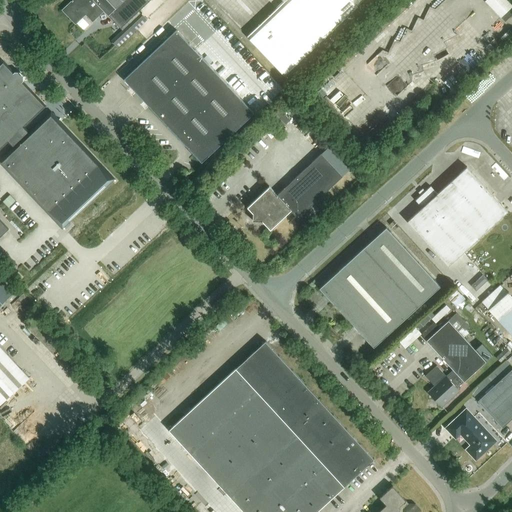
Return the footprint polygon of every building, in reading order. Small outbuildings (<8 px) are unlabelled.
[(71,0),(61,10),(75,25),(85,15),(92,23),(104,11),(120,28),(138,11),(149,1),(148,0),(71,0)] [(290,0),(249,39),(284,76),(363,0),(290,0)] [(511,5),(506,0),(485,0),(485,1),(500,17),(511,5)] [(500,17),(505,22),(511,15),(511,11),(509,9),(500,17)] [(147,20),(138,11),(120,28),(120,29),(122,31),(111,42),(118,49),(119,47),(129,38),(147,20)] [(202,163),(254,113),(176,30),(124,80),(202,163)] [(13,73),(3,62),(0,65),(0,148),(8,141),(15,149),(1,163),(62,227),(113,179),(53,114),(30,135),(22,127),(44,106),(22,82),(23,81),(23,76),(20,72),(15,72),(13,73)] [(284,126),(292,118),(282,108),(273,116),(284,126)] [(269,186),(247,207),(253,213),(252,221),(262,221),(270,230),(291,211),(298,218),(342,176),(321,154),(277,195),(269,186)] [(508,212),(467,167),(437,194),(430,187),(415,200),(422,208),(407,221),(448,266),(508,212)] [(494,179),(490,183),(497,192),(502,188),(494,179)] [(10,195),(3,202),(9,208),(16,201),(10,195)] [(0,236),(8,229),(0,219),(0,236)] [(394,230),(398,226),(393,221),(389,224),(394,230)] [(386,227),(364,248),(319,288),(373,347),(440,286),(386,227)] [(18,271),(14,275),(19,280),(23,277),(18,271)] [(0,277),(0,305),(14,293),(0,277)] [(483,301),(490,308),(507,292),(500,284),(483,301)] [(511,297),(507,292),(490,308),(488,310),(511,335),(511,297)] [(215,310),(227,300),(223,296),(212,306),(215,310)] [(486,362),(483,358),(476,351),(464,338),(469,333),(466,330),(469,327),(456,313),(448,320),(425,340),(452,369),(464,382),(468,377),(469,377),(486,362)] [(167,428),(169,430),(244,511),(316,511),(374,460),(266,341),(172,427),(170,426),(167,428)] [(483,345),(476,351),(483,358),(486,362),(490,357),(493,355),(483,345)] [(0,403),(28,377),(0,346),(0,403)] [(507,347),(496,358),(500,363),(511,352),(507,347)] [(445,375),(436,366),(425,376),(434,386),(428,391),(441,406),(459,391),(457,388),(464,382),(452,369),(445,375)] [(511,368),(477,401),(502,427),(511,418),(511,368)] [(454,435),(475,458),(495,439),(474,416),(454,435)] [(415,504),(409,503),(392,486),(379,498),(386,505),(377,511),(420,511),(421,510),(415,504)]
